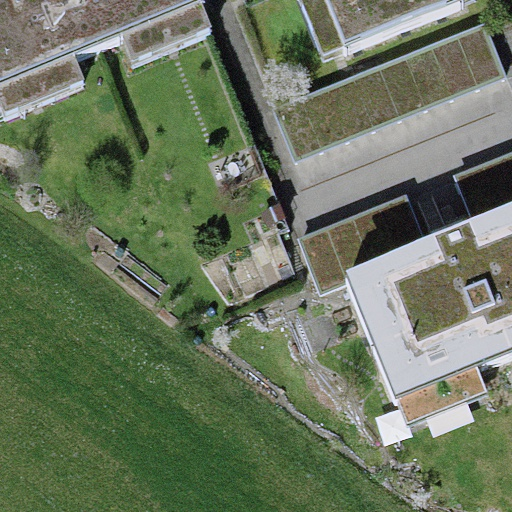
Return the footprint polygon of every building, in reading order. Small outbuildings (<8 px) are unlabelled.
[(218,47),(201,0),(0,0),(0,88),(15,128),(88,99),(77,71),(125,54),(135,79),(218,47)] [(479,18),(472,0),(296,0),(326,76),(479,18)] [(481,47),(275,125),(294,174),(498,96),(481,47)] [(511,162),(461,180),(478,230),(511,218),(511,162)] [(331,287),(425,251),(406,202),(296,245),(315,293),(331,287)] [(425,251),(331,287),(391,437),(482,403),(473,385),(511,369),(511,218),(478,230),(425,251)]
